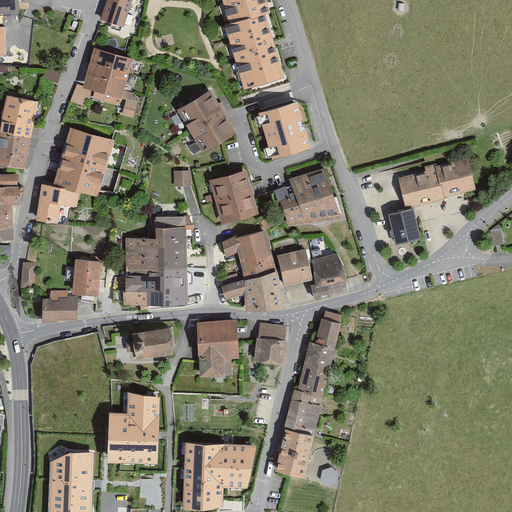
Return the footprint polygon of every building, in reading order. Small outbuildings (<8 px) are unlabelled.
[(21,11),(19,0),(0,0),(0,12),(2,13),(21,11)] [(110,0),(104,24),(128,30),(136,0),(110,0)] [(226,0),(245,88),(289,79),(269,0),(226,0)] [(135,65),(95,55),(86,95),(125,104),(135,65)] [(239,134),(211,97),(180,121),(208,157),(239,134)] [(128,99),(124,112),(135,116),(139,101),(128,99)] [(296,101),(259,114),(273,159),(311,148),(296,101)] [(74,128),(60,181),(97,194),(116,138),(74,128)] [(469,167),(400,184),(409,212),(477,197),(469,167)] [(248,177),(211,188),(224,230),(261,219),(248,177)] [(191,193),(191,178),(174,178),(174,194),(191,193)] [(0,239),(13,239),(9,204),(18,203),(22,188),(0,188),(0,239)] [(81,197),(43,192),(38,225),(63,229),(65,215),(79,217),(81,197)] [(344,225),(338,199),(287,215),(291,232),(344,225)] [(390,221),(397,251),(422,245),(414,215),(390,221)] [(160,245),(126,245),(127,281),(123,281),(124,305),(188,305),(188,232),(159,233),(160,245)] [(268,236),(235,244),(245,280),(277,272),(268,236)] [(342,250),(318,259),(321,296),(353,288),(342,250)] [(280,262),(287,291),(315,284),(307,255),(280,262)] [(75,259),(72,295),(99,297),(102,261),(75,259)] [(35,263),(23,262),(22,288),(34,288),(35,263)] [(286,307),(277,272),(245,280),(222,287),(226,301),(245,294),(246,308),(286,307)] [(57,318),(77,317),(78,296),(68,296),(68,291),(50,291),(50,299),(42,299),(43,321),(57,321),(57,318)] [(341,329),(323,325),(318,350),(311,349),(301,397),(295,396),(287,435),(278,479),(308,485),(341,329)] [(171,326),(133,331),(134,339),(126,340),(127,351),(135,350),(136,357),(175,352),(171,326)] [(241,327),(200,328),(201,383),(224,382),(224,364),(242,364),(241,327)] [(287,344),(258,343),(256,370),(286,371),(287,344)] [(160,398),(128,392),(128,414),(111,413),(108,463),(158,464),(160,398)] [(186,443),(184,510),(223,507),(224,487),(247,488),(257,446),(186,443)] [(91,511),(94,453),(71,454),(50,463),(48,511),(91,511)] [(321,467),(321,482),(337,482),(337,468),(321,467)]
